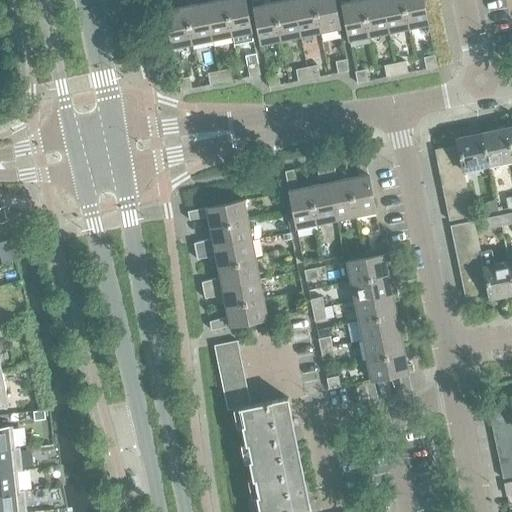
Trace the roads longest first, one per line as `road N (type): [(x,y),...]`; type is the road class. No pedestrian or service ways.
road 1 (tertiary): [(187,511),(118,149)]
road 2 (tertiary): [(77,157),(160,511)]
road 3 (residential): [(118,149),(396,108)]
road 4 (residential): [(444,348),(396,108)]
road 5 (tertiary): [(43,0),(77,157)]
road 6 (tertiary): [(118,149),(91,0)]
road 7 (residential): [(479,511),(454,392)]
